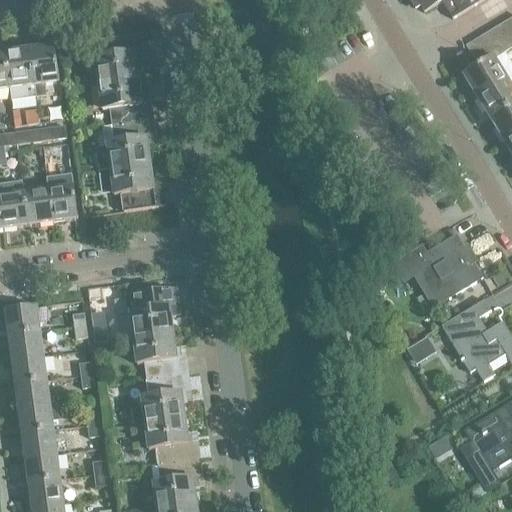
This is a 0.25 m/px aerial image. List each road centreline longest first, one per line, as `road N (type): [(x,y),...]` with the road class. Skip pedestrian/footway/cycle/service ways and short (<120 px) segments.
road 1 (residential): [(251,511),(216,247)]
road 2 (residential): [(216,247),(178,0)]
road 3 (residential): [(0,276),(216,247)]
road 4 (residential): [(511,226),(411,59)]
